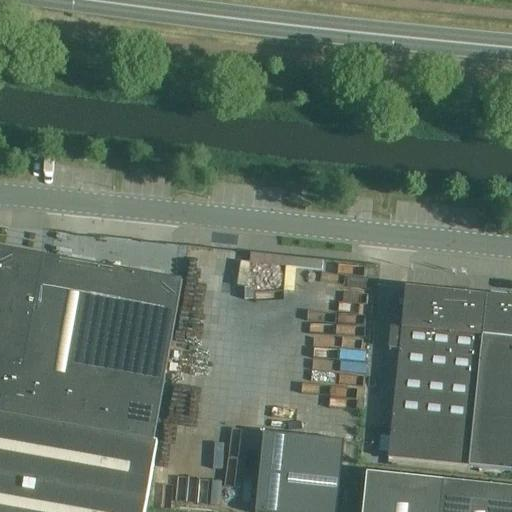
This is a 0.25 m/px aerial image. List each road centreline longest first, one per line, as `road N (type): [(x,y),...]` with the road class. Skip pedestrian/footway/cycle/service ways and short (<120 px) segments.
road 1 (unclassified): [(0,195),(511,248)]
road 2 (secondary): [(511,48),(82,0)]
